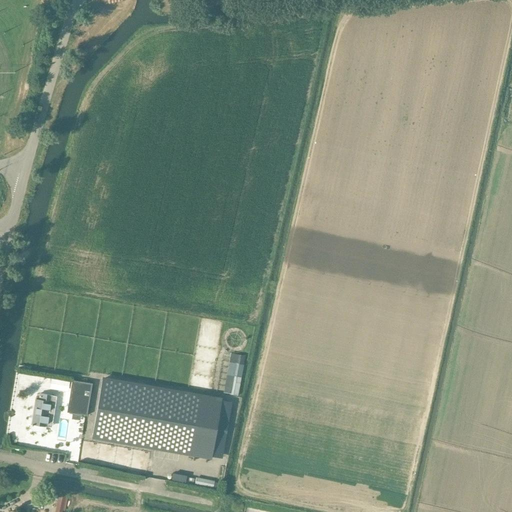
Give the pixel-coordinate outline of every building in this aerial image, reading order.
[(237,359),(231,394),(237,395),(243,360),(237,359)] [(17,374),(6,436),(11,430),(13,432),(12,438),(17,438),(19,426),(21,423),(15,422),(16,416),(19,418),(20,417),(24,411),(13,402),(19,404),(20,401),(23,397),(17,393),(21,388),(35,391),(27,385),(30,380),(22,374),(17,373),(17,374)] [(68,391),(69,380),(51,377),(49,388),(68,391)] [(86,416),(91,384),(71,380),(66,412),(86,416)] [(99,382),(90,438),(210,457),(219,400),(99,382)] [(45,430),(50,402),(52,402),(53,396),(39,394),(38,400),(34,399),(30,428),(33,430),(42,431),(45,430)] [(172,473),(171,480),(187,482),(188,475),(172,473)] [(214,480),(196,476),(194,485),(212,488),(214,480)] [(55,511),(63,511),(66,494),(59,493),(55,511)]
